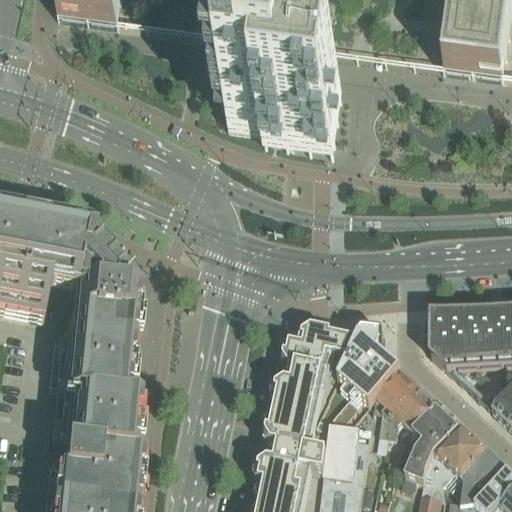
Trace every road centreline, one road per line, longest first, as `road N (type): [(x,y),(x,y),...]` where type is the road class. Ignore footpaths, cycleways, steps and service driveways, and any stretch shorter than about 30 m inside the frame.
road 1 (tertiary): [(241,254),(203,182),(95,132),(0,102)]
road 2 (tertiary): [(196,511),(241,254)]
road 3 (tertiary): [(0,155),(241,254)]
road 4 (residential): [(511,460),(415,365),(408,269)]
road 5 (tertiary): [(241,254),(317,268),(408,269)]
